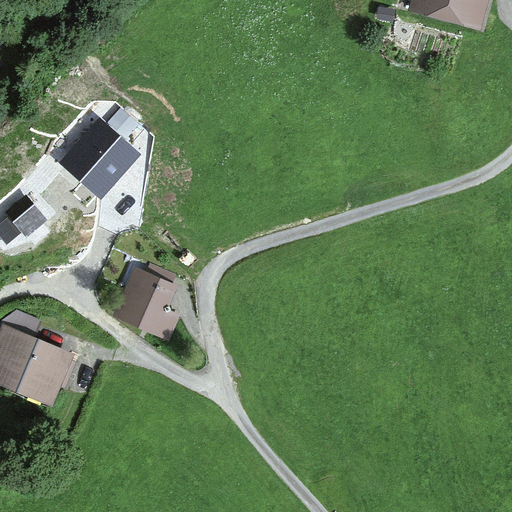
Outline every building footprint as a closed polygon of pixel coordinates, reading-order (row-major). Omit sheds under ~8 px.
[(409,0),(472,17),(476,0),(409,0)] [(106,123),(124,140),(139,124),(120,107),(106,123)] [(106,123),(101,118),(60,161),(101,198),(141,155),(124,140),(106,123)] [(48,218),(26,192),(4,212),(7,215),(0,221),(0,238),(5,245),(22,230),(27,236),(48,218)] [(124,309),(166,329),(174,312),(166,300),(172,288),(141,274),(124,309)] [(0,343),(0,376),(54,398),(72,353),(7,327),(0,343)]
